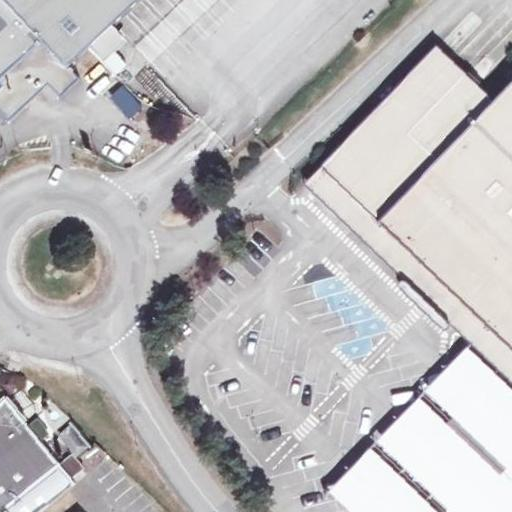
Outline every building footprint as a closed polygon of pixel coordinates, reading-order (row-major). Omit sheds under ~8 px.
[(0,0),(0,118),(6,125),(45,89),(57,102),(77,83),(65,71),(86,51),(110,29),(140,0),(0,0)] [(123,43),(110,29),(86,51),(99,65),(123,43)] [(494,102),(465,74),(408,134),(437,162),(494,102)] [(462,303),(511,350),(511,82),(494,102),(437,162),(406,194),(379,223),(425,267),(421,272),(420,291),(435,305),(458,308),(462,303)] [(339,148),(321,167),(330,176),(348,157),(339,148)] [(407,283),(408,284),(447,321),(448,322),(470,343),(511,383),(511,350),(462,303),(458,308),(435,305),(420,291),(421,272),(425,267),(379,223),(356,201),(330,176),(321,167),(305,184),(407,283)] [(401,289),(402,290),(403,291),(406,291),(407,290),(408,289),(409,288),(409,286),(408,284),(407,283),(406,282),(404,282),(402,283),(401,284),(400,286),(400,288),(401,289)] [(449,324),(448,322),(447,321),(446,320),(444,320),(443,321),(442,321),(441,323),(440,324),(441,326),(441,327),(442,328),(443,329),(445,329),(446,329),(448,328),(449,326),(449,324)] [(511,394),(511,383),(470,343),(426,390),(471,433),(485,419),(511,394)] [(511,511),(511,394),(485,419),(471,433),(508,468),(500,475),(463,440),(420,482),(451,511),(437,511),(414,489),(389,511),(511,511)] [(378,441),(420,482),(463,440),(418,398),(378,441)] [(0,511),(37,511),(71,486),(55,467),(19,423),(15,426),(0,407),(0,511)] [(330,492),(351,511),(389,511),(414,489),(371,448),(330,492)] [(60,464),(73,478),(83,469),(71,454),(60,464)]
